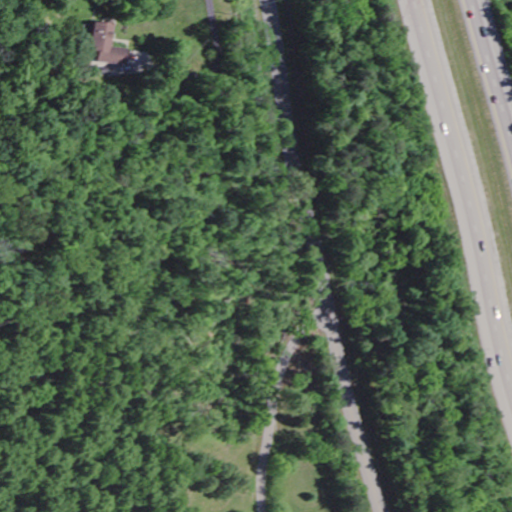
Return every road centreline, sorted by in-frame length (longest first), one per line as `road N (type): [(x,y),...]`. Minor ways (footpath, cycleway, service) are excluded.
road 1 (secondary): [(386,511),(309,223),(277,0)]
road 2 (motorway): [(422,0),(511,327)]
road 3 (motorway): [(511,171),(464,0)]
